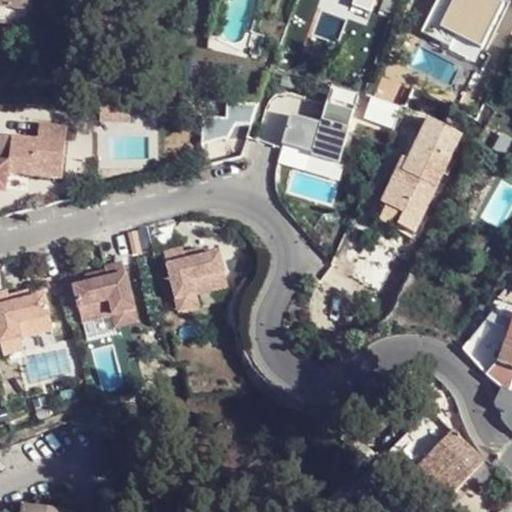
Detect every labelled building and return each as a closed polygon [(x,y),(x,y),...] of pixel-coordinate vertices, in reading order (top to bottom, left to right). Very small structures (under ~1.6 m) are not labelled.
[(30,9),(30,0),(0,0),(0,7),(19,9),(30,9)] [(0,22),(18,24),(19,9),(0,7),(0,22)] [(324,96),(316,123),(287,115),(277,148),(337,165),(355,105),(324,96)] [(108,106),(100,105),(100,122),(108,121),(108,106)] [(129,106),(108,106),(108,121),(129,122),(129,106)] [(425,122),(405,163),(398,174),(392,170),(374,205),(398,218),(394,225),(408,233),(457,139),(425,122)] [(59,181),(65,131),(39,128),(38,143),(1,139),(0,148),(0,164),(8,166),(7,174),(59,181)] [(398,174),(405,163),(398,159),(392,170),(398,174)] [(398,218),(374,205),(364,222),(403,243),(408,233),(394,225),(398,218)] [(193,294),(226,286),(216,244),(159,257),(173,315),(196,309),(193,294)] [(113,316),(115,328),(138,324),(128,268),(72,278),(80,322),(113,316)] [(0,355),(24,353),(22,335),(54,332),(50,290),(0,294),(0,355)] [(511,345),(509,344),(500,367),(511,372),(511,345)] [(447,479),(458,491),(483,465),(452,435),(415,473),(435,492),(447,479)] [(447,479),(435,492),(447,503),(458,491),(447,479)]
